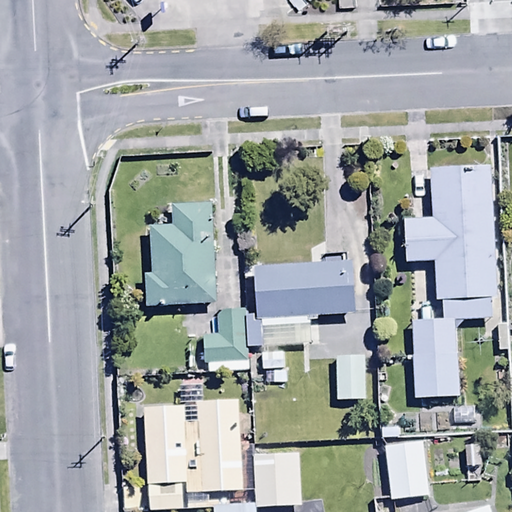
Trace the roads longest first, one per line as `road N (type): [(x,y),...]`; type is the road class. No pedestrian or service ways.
road 1 (residential): [(511,71),(41,94)]
road 2 (tertiary): [(41,94),(57,511)]
